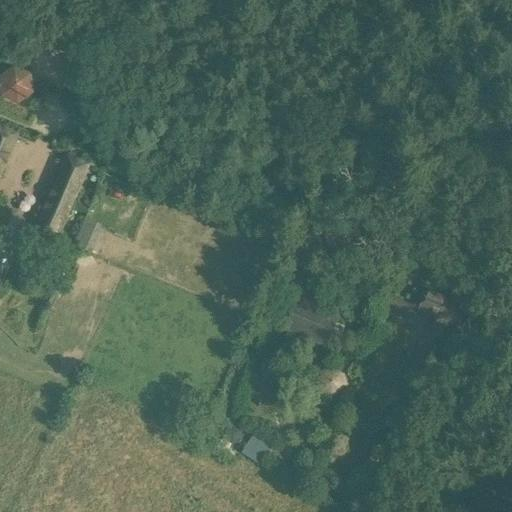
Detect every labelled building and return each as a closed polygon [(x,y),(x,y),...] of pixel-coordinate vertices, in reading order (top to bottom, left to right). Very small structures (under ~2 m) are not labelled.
[(0,100),(17,107),(33,94),(30,74),(11,67),(0,76),(0,100)] [(0,172),(16,136),(0,129),(0,172)] [(55,243),(87,167),(67,159),(35,234),(55,243)] [(4,278),(25,229),(17,218),(7,214),(0,214),(0,290),(5,279),(4,278)] [(88,254),(100,226),(84,219),(77,237),(71,234),(61,241),(59,245),(70,250),(71,247),(88,254)] [(457,329),(470,297),(461,293),(456,305),(428,293),(419,313),(457,329)] [(410,320),(415,308),(387,296),(382,307),(410,320)] [(327,349),(340,319),(298,301),(285,331),(327,349)] [(429,363),(415,357),(407,375),(422,381),(429,363)] [(464,431),(483,417),(465,391),(446,406),(464,431)] [(226,428),(222,434),(224,439),(234,446),(239,445),(243,439),(241,434),(232,427),(226,428)] [(254,436),(241,455),(260,467),(268,456),(269,454),(273,449),(254,436)]
